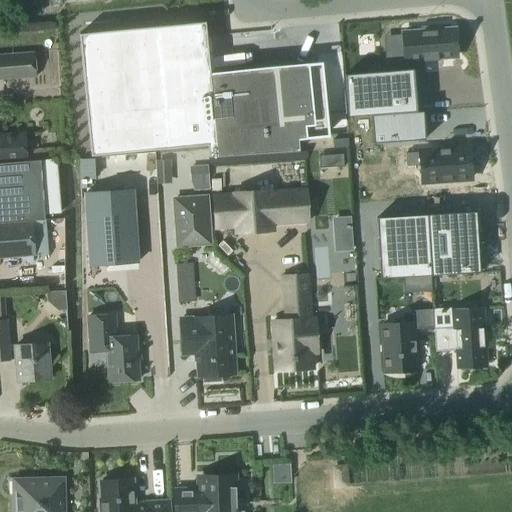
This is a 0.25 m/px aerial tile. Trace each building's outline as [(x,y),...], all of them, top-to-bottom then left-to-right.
[(106,31),(82,33),(94,157),(118,154),(207,146),(208,158),(302,152),(301,140),(331,137),(324,63),(213,74),(207,21),(106,31)] [(454,56),(451,29),(434,30),(433,25),(418,26),(418,32),(401,33),(403,52),(383,54),(384,63),(421,60),(421,62),(437,61),(437,58),(454,56)] [(34,54),(0,56),(0,80),(36,78),(34,54)] [(417,111),(413,70),(343,77),(347,118),(417,111)] [(422,113),(416,114),(370,118),(373,145),(424,140),(422,113)] [(24,135),(0,136),(0,165),(62,161),(61,149),(25,151),(24,135)] [(471,172),(468,140),(425,144),(400,147),(401,161),(417,159),(419,177),(471,172)] [(318,157),(318,169),(342,167),(341,155),(318,157)] [(0,259),(47,256),(41,177),(62,175),(62,161),(0,165),(0,259)] [(189,168),(191,184),(208,183),(206,167),(189,168)] [(234,197),(214,198),(216,230),(236,229),(236,235),(272,233),(272,227),(308,225),(306,193),(270,194),(234,196),(234,197)] [(207,199),(174,201),(177,249),(210,246),(207,199)] [(144,203),(96,206),(101,278),(149,275),(144,203)] [(479,273),(475,213),(427,216),(430,276),(479,273)] [(430,276),(427,216),(376,219),(379,279),(430,276)] [(290,323),(271,324),(273,346),(274,346),(275,373),(311,371),(310,356),(316,355),(314,321),(310,322),(307,278),(283,279),(285,311),(290,311),(290,323)] [(454,328),(434,329),(435,350),(455,349),(456,368),(485,366),(481,309),(453,311),(454,328)] [(105,317),(87,318),(90,354),(106,353),(108,383),(138,382),(135,338),(106,340),(105,317)] [(237,318),(180,321),(182,348),(197,348),(198,378),(203,377),(204,384),(220,383),(219,376),(240,375),(237,318)] [(6,322),(0,322),(0,363),(9,362),(6,322)] [(413,323),(381,325),(384,373),(417,371),(413,323)] [(46,345),(14,348),(17,383),(49,381),(46,345)] [(198,489),(172,490),(173,511),(235,511),(233,474),(204,476),(204,482),(198,489)] [(101,500),(98,500),(98,511),(168,511),(168,501),(137,503),(136,481),(117,482),(117,479),(103,480),(103,483),(100,483),(101,500)] [(61,511),(61,481),(12,482),(13,500),(15,500),(15,511),(61,511)]
